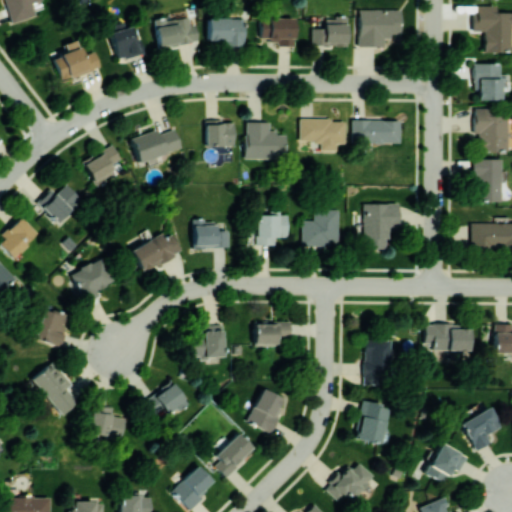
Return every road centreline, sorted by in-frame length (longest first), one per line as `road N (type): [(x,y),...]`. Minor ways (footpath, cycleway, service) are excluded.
road 1 (residential): [(0,187),(72,124),(161,88),(435,84)]
road 2 (residential): [(435,0),(434,287)]
road 3 (residential): [(242,511),(318,427),(327,286)]
road 4 (residential): [(111,353),(191,291),(327,286)]
road 5 (residential): [(327,286),(511,287)]
